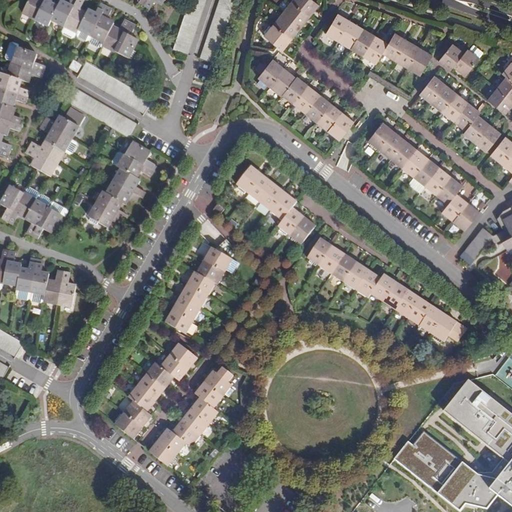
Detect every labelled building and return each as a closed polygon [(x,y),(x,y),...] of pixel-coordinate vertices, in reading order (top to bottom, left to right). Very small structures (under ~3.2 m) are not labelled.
[(36,20),(45,0),(29,0),(23,13),(36,20)] [(51,21),(58,7),(50,4),(52,0),(45,0),(36,20),(48,26),(51,21)] [(64,27),(77,1),(75,0),(70,0),(68,5),(61,1),(58,7),(51,21),(64,27)] [(78,30),(86,14),(80,11),(84,1),(82,0),(77,0),(77,1),(64,27),(77,33),(78,30)] [(147,0),(144,5),(150,9),(155,0),(156,0),(163,4),(165,0),(147,0)] [(189,0),(173,50),(188,55),(206,0),(189,0)] [(219,0),(200,59),(215,64),(237,0),(219,0)] [(293,0),(292,2),(310,17),(320,6),(312,0),(293,0)] [(283,14),(302,28),(310,17),(292,2),(283,14)] [(91,36),(106,7),(100,4),(95,14),(88,10),(86,14),(78,30),(91,36)] [(104,43),(112,27),(114,23),(107,20),(111,10),(106,7),(91,36),(104,43)] [(273,25),(292,40),(302,28),(283,14),(273,25)] [(339,42),(351,21),(338,14),(326,35),(339,42)] [(119,30),(112,27),(104,43),(102,46),(115,52),(130,24),(124,21),(119,30)] [(351,49),(363,29),(351,21),(339,42),(351,49)] [(136,26),(130,24),(115,52),(128,59),(128,58),(132,60),(136,52),(133,50),(138,40),(131,36),(136,26)] [(283,51),(292,40),(273,25),(272,27),(269,26),(264,33),(266,34),(264,37),(283,51)] [(363,57),(376,36),(363,29),(351,49),(363,57)] [(395,61),(407,40),(395,33),(388,44),(382,54),(395,61)] [(382,54),(388,44),(376,36),(363,57),(376,64),(382,54)] [(408,69),(420,48),(407,40),(395,61),(408,69)] [(13,62),(17,49),(19,45),(13,43),(10,44),(5,58),(6,60),(13,62)] [(453,68),(464,53),(453,43),(439,61),(450,71),(453,68)] [(428,63),(433,55),(420,48),(408,69),(420,76),(428,63)] [(17,49),(13,62),(43,72),(45,66),(35,63),(38,55),(17,49)] [(467,49),(464,53),(453,68),(464,77),(479,58),(467,49)] [(270,87),(285,69),(273,60),(258,78),(261,80),(257,84),(265,90),(268,86),(270,87)] [(82,66),(73,61),(69,68),(77,73),(82,66)] [(43,72),(13,62),(8,76),(22,80),(29,82),(31,75),(41,79),(43,72)] [(152,100),(87,62),(79,75),(144,114),(152,100)] [(506,77),(511,81),(511,62),(502,74),(506,77)] [(282,95),(296,78),(285,69),(270,87),(281,97),(282,95)] [(22,80),(8,76),(1,73),(0,75),(0,88),(27,97),(29,91),(19,88),(22,80)] [(294,104),(308,86),(297,76),(296,78),(282,95),(294,104)] [(431,104),(446,85),(434,76),(419,94),(431,104)] [(497,88),(511,100),(511,81),(506,77),(497,88)] [(442,113),(457,94),(446,85),(431,104),(442,113)] [(305,113),(320,95),(308,86),(294,104),(305,113)] [(138,125),(72,87),(64,101),(130,139),(138,125)] [(27,97),(0,88),(0,103),(12,107),(15,100),(25,104),(27,97)] [(505,114),(511,105),(511,100),(497,88),(487,100),(505,114)] [(454,122),(469,103),(457,94),(442,113),(454,122)] [(317,123),(331,104),(320,95),(305,113),(317,123)] [(12,107),(0,103),(0,118),(18,125),(20,119),(13,116),(15,109),(12,107)] [(466,131),(478,115),(481,112),(469,103),(454,122),(466,131)] [(328,131),(343,113),(331,104),(317,123),(328,131)] [(44,123),(72,140),(85,118),(71,109),(65,119),(61,116),(56,124),(47,118),(44,123)] [(354,122),(343,113),(328,131),(340,141),(354,122)] [(475,143),(490,124),(478,115),(466,131),(463,134),(475,143)] [(18,125),(0,118),(0,133),(3,135),(7,136),(9,129),(19,132),(22,126),(18,125)] [(380,151),(394,132),(383,122),(368,141),(370,143),(369,145),(375,151),(377,149),(380,151)] [(64,153),(72,140),(44,123),(41,129),(50,135),(46,141),(64,153)] [(486,152),(501,133),(490,124),(475,143),(486,152)] [(391,160),(406,141),(394,132),(380,151),(391,160)] [(3,135),(0,133),(0,148),(8,152),(11,145),(1,142),(3,135)] [(502,165),(511,152),(511,141),(505,137),(490,155),(502,165)] [(57,165),(64,153),(46,141),(42,148),(33,143),(30,148),(57,165)] [(403,169),(418,150),(406,141),(391,160),(403,169)] [(133,143),(125,155),(153,171),(156,166),(147,160),(151,153),(133,143)] [(8,152),(0,148),(0,155),(7,158),(8,152)] [(50,177),(57,165),(30,148),(26,154),(36,160),(32,166),(50,177)] [(414,178),(429,159),(418,150),(403,169),(414,178)] [(511,173),(511,152),(502,165),(511,173)] [(118,168),(122,170),(136,179),(141,171),(150,177),(153,171),(125,155),(118,168)] [(425,187),(440,167),(429,159),(414,178),(425,187)] [(248,194),(263,175),(251,166),(236,185),(239,186),(237,189),(244,194),(246,192),(248,194)] [(436,196),(452,177),(440,167),(425,187),(436,196)] [(122,170),(114,182),(139,197),(142,199),(145,193),(136,187),(140,181),(136,179),(122,170)] [(259,203),(274,184),(263,175),(248,194),(259,203)] [(448,205),(456,194),(463,186),(452,177),(436,196),(448,205)] [(420,193),(425,187),(414,178),(409,184),(420,193)] [(114,182),(107,194),(122,203),(125,205),(129,198),(136,202),(139,197),(114,182)] [(271,211),(286,193),(274,184),(259,203),(271,211)] [(8,222),(25,194),(12,186),(0,205),(8,209),(2,218),(8,222)] [(104,193),(97,205),(124,221),(127,215),(118,210),(122,203),(107,194),(104,193)] [(282,221),(293,208),(297,202),(286,193),(271,211),(282,221)] [(26,220),(37,202),(25,194),(8,222),(13,225),(19,216),(26,220)] [(468,203),(456,194),(448,205),(442,212),(453,222),(468,203)] [(478,194),(472,199),(481,210),(487,205),(478,194)] [(40,196),(37,202),(26,220),(32,224),(27,232),(32,236),(49,208),(52,203),(51,201),(42,195),(40,196)] [(480,213),(468,203),(453,222),(465,231),(480,213)] [(225,210),(218,204),(212,211),(219,217),(225,210)] [(124,221),(97,205),(89,217),(107,228),(111,221),(121,227),(124,221)] [(511,206),(502,212),(497,219),(502,229),(495,234),(490,240),(494,244),(496,248),(490,252),(493,259),(508,250),(511,258),(511,257),(511,206)] [(65,218),(49,208),(32,236),(38,239),(44,230),(54,236),(65,218)] [(290,236),(304,217),(293,208),(282,221),(278,226),(281,229),(279,231),(286,236),(287,234),(290,236)] [(316,226),(304,217),(290,236),(292,238),(290,239),(298,245),(299,243),(301,245),(316,226)] [(464,251),(475,260),(490,240),(493,236),(484,228),(464,251)] [(320,266),(333,247),(321,238),(307,258),(310,260),(309,262),(316,267),(317,265),(320,266)] [(332,274),(344,254),(333,247),(320,266),(332,274)] [(212,248),(205,260),(225,272),(233,260),(212,248)] [(0,282),(4,284),(10,252),(3,251),(1,261),(0,261),(0,282)] [(10,252),(4,284),(18,286),(21,269),(22,265),(13,264),(16,253),(10,252)] [(344,282),(357,262),(344,254),(332,274),(344,282)] [(21,269),(18,286),(17,290),(32,293),(38,261),(31,260),(29,270),(21,269)] [(225,272),(205,260),(197,273),(216,284),(218,285),(225,272)] [(38,261),(32,293),(31,298),(31,301),(44,303),(44,302),(44,301),(48,281),(49,274),(41,273),(43,262),(38,261)] [(356,290),(369,270),(357,262),(344,282),(356,290)] [(371,294),(381,278),(369,270),(356,290),(368,298),(371,294)] [(44,301),(44,302),(58,305),(64,273),(58,272),(56,282),(48,281),(44,301)] [(216,284),(197,273),(195,272),(187,285),(208,297),(216,284)] [(64,273),(58,305),(72,307),(76,287),(68,285),(70,274),(64,273)] [(384,303),(397,283),(384,274),(381,278),(371,294),(384,303)] [(396,311),(409,291),(397,283),(384,303),(396,311)] [(208,297),(187,285),(180,297),(201,310),(208,297)] [(407,318),(420,298),(409,291),(396,311),(407,318)] [(201,310),(180,297),(173,310),(194,322),(201,310)] [(420,327),(433,306),(420,298),(407,318),(420,327)] [(432,334),(445,314),(433,306),(420,327),(432,334)] [(194,322),(173,310),(165,323),(186,335),(187,333),(190,334),(194,326),(192,325),(194,322)] [(457,342),(467,329),(445,314),(432,334),(434,336),(433,338),(441,343),(442,341),(444,343),(449,336),(457,342)] [(23,344),(0,329),(0,348),(15,357),(23,344)] [(170,356),(189,371),(198,359),(179,344),(170,356)] [(161,367),(175,378),(179,382),(189,371),(170,356),(161,367)] [(9,368),(0,362),(0,381),(1,382),(9,368)] [(146,375),(165,390),(175,378),(161,367),(156,363),(146,375)] [(214,371),(204,382),(223,398),(225,395),(227,396),(232,390),(230,388),(232,386),(228,383),(234,376),(224,367),(217,374),(214,371)] [(137,386),(156,402),(165,390),(146,375),(137,386)] [(195,394),(200,398),(214,409),(223,398),(204,382),(195,394)] [(134,402),(147,413),(156,402),(137,386),(133,383),(127,390),(132,394),(129,398),(134,402)] [(511,511),(511,415),(471,383),(446,415),(511,466),(500,481),(482,477),(420,429),(396,460),(461,511),(467,505),(489,510),(499,496),(511,505),(511,511)] [(200,398),(191,410),(209,425),(219,413),(214,409),(200,398)] [(124,413),(143,428),(152,417),(147,413),(134,402),(124,413)] [(191,410),(182,421),(200,436),(209,425),(191,410)] [(115,425),(134,440),(143,428),(124,413),(122,416),(121,414),(115,421),(117,422),(115,425)] [(182,421),(173,433),(186,444),(191,448),(200,436),(182,421)] [(168,429),(159,440),(177,455),(186,444),(173,433),(168,429)] [(177,455),(159,440),(149,452),(168,467),(170,464),(172,466),(178,459),(176,457),(177,455)]
